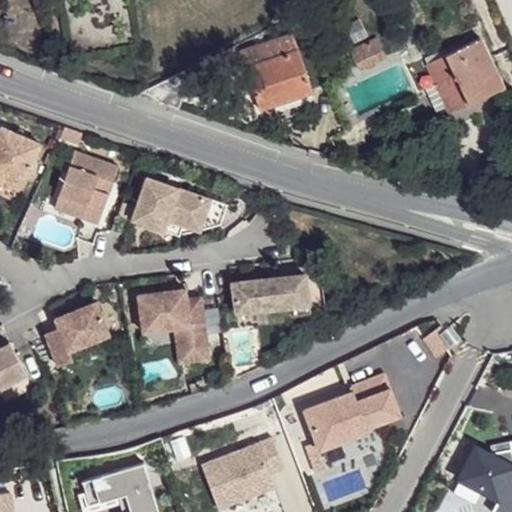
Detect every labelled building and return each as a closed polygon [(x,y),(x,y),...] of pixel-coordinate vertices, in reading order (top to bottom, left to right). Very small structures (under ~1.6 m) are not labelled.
[(294,35),(275,41),(281,59),(299,53),(294,35)] [(378,38),(352,50),(359,64),(384,52),(378,38)] [(427,63),(436,82),(488,58),(478,39),(461,47),(427,63)] [(424,55),(427,63),(461,47),(458,40),(424,55)] [(247,70),(281,59),(275,41),(242,52),(247,70)] [(384,52),(359,64),(361,72),(387,60),(384,52)] [(261,110),(314,94),(301,53),(299,53),(281,59),(247,70),(261,110)] [(447,107),(450,113),(502,88),(488,58),(436,82),(447,107)] [(183,111),(194,81),(187,71),(145,93),(161,104),(183,111)] [(435,112),(447,107),(436,82),(424,89),(435,112)] [(41,143),(2,125),(0,128),(0,175),(22,185),(41,143)] [(119,165),(75,150),(58,199),(102,214),(109,194),(103,191),(107,179),(113,182),(119,165)] [(212,199),(147,176),(136,207),(185,223),(202,229),(212,199)] [(107,179),(103,191),(109,194),(113,182),(107,179)] [(102,214),(58,199),(54,208),(99,223),(102,214)] [(212,199),(202,229),(221,224),(228,204),(212,199)] [(185,223),(136,207),(133,218),(182,233),(185,223)] [(306,273),(233,281),(237,311),(291,304),(292,314),(311,312),(306,273)] [(185,288),(138,294),(144,330),(175,327),(177,342),(197,339),(199,359),(210,357),(201,297),(187,298),(185,288)] [(59,327),(45,333),(58,365),(73,359),(69,349),(110,334),(97,301),(55,317),(59,327)] [(197,339),(177,342),(180,361),(199,359),(197,339)] [(11,342),(0,348),(0,387),(27,374),(11,342)] [(270,474),(284,468),(272,437),(201,464),(218,507),(274,485),(270,474)] [(493,511),(511,511),(511,439),(509,440),(510,447),(491,452),(475,444),(458,477),(497,498),(491,510),(493,511)] [(158,511),(144,462),(83,481),(90,503),(118,495),(123,511),(158,511)]
